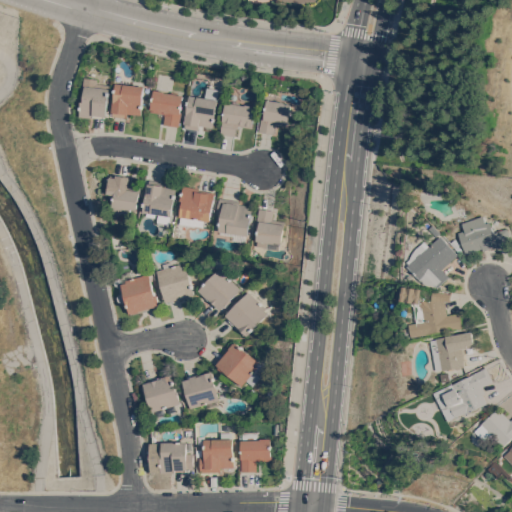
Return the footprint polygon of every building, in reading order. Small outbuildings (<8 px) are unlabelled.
[(111,100),(111,105),(108,104),(107,116),(106,116),(106,118),(94,117),(94,118),(80,116),(82,101),(84,101),(85,91),(83,91),(84,77),(98,79),(97,83),(110,85),(109,100),(111,100)] [(145,86),(142,115),(128,113),(128,117),(113,116),(114,112),(113,112),(116,83),(145,86)] [(155,89),(166,91),(166,92),(184,95),(181,112),(182,112),(180,126),(165,124),(166,117),(165,116),(165,114),(151,111),(152,104),(150,104),(150,101),(153,101),(155,89)] [(218,99),(214,128),(200,125),(199,133),(185,131),(186,124),(185,123),(187,114),(190,95),(218,99)] [(285,102),(284,103),(291,104),(288,126),(275,124),(274,133),(259,131),(262,115),(264,115),(267,99),(285,102)] [(226,102),(245,105),(245,104),(256,106),(253,125),(237,123),(235,136),(221,134),(226,102)] [(112,176),(113,175),(118,175),(118,174),(132,176),(130,185),(142,187),(137,215),(123,213),(123,214),(113,212),(116,195),(109,194),(112,176)] [(174,216),(172,216),(171,222),(162,220),(162,215),(158,214),(157,217),(148,215),(149,212),(145,212),(150,183),(151,179),(165,181),(164,186),(178,188),(174,216)] [(205,227),(196,226),(182,224),(183,216),(182,216),(184,200),(182,200),(185,185),(200,188),(200,190),(216,193),(212,221),(205,220),(205,227)] [(221,231),(223,215),(218,214),(220,197),(240,201),(240,204),(254,206),(249,235),(248,235),(246,243),(234,241),(235,233),(234,236),(222,234),(222,231),(221,231)] [(286,221),(282,243),(281,243),(280,250),(268,248),(268,247),(258,246),(259,241),(257,240),(260,224),(257,224),(260,208),(275,210),(273,219),(286,221)] [(483,215),(485,222),(490,221),(494,233),(506,228),(511,243),(496,249),(495,246),(483,251),(482,248),(467,253),(459,232),(465,230),(462,223),(483,215)] [(430,228),(434,224),(442,232),(438,236),(430,228)] [(459,254),(443,269),(451,277),(439,286),(437,285),(427,284),(425,282),(424,283),(409,266),(412,264),(409,261),(412,259),(414,253),(417,248),(426,240),(431,246),(442,235),(459,254)] [(461,244),(460,245),(464,249),(461,252),(451,242),(456,238),(461,244)] [(181,263),(182,266),(186,264),(195,294),(193,295),(193,296),(173,302),(173,301),(167,302),(166,299),(164,299),(163,293),(164,292),(158,270),(181,263)] [(220,268),(241,289),(230,299),(232,301),(225,308),(224,306),(221,310),(210,300),(209,301),(199,291),(199,290),(220,268)] [(150,273),(156,295),(158,295),(160,301),(158,302),(159,306),(153,307),(154,309),(134,314),(133,314),(133,313),(131,314),(123,284),(124,283),(124,274),(133,271),(135,278),(150,273)] [(247,336),(245,334),(244,335),(229,320),(230,319),(225,315),(228,312),(227,312),(232,306),(233,307),(248,291),(266,308),(264,310),(268,313),(247,336)] [(449,314),(462,312),(465,328),(414,337),(412,324),(420,322),(417,305),(424,303),(423,302),(437,299),(437,297),(442,296),(442,298),(446,298),(449,314)] [(433,340),(438,339),(438,338),(449,336),(448,335),(474,331),(476,346),(464,349),(466,360),(465,360),(466,366),(464,366),(463,368),(459,369),(457,367),(444,370),(444,369),(439,370),(433,340)] [(229,349),(228,348),(233,342),(234,343),(235,341),(259,361),(258,362),(262,365),(256,373),(261,377),(253,386),(246,380),(242,386),(224,371),(223,372),(218,368),(219,367),(217,364),(229,349)] [(469,413),(469,411),(451,421),(439,398),(447,394),(446,393),(457,388),(455,384),(474,374),(474,373),(487,367),(494,381),(484,386),(487,393),(485,394),(489,403),(469,413)] [(201,375),(201,374),(212,371),(220,400),(219,400),(220,405),(209,408),(208,403),(191,408),(187,393),(186,394),(184,385),(185,384),(184,380),(191,378),(191,376),(197,375),(197,376),(201,375)] [(149,397),(147,397),(145,388),(146,388),(145,383),(159,379),(158,378),(173,374),(182,403),(153,411),(149,397)] [(511,420),(511,439),(505,446),(492,433),(486,439),(478,431),(485,424),(484,423),(500,407),(511,420)] [(272,460),(258,461),(258,464),(257,464),(258,471),(243,471),(242,440),(243,440),(243,431),(258,431),(258,439),(261,439),(261,438),(272,438),(272,460)] [(206,456),(205,439),(222,438),(222,432),(233,432),(233,438),(234,438),(235,467),(221,467),(221,472),(201,472),(201,456),(197,456),(197,449),(202,449),(202,456),(206,456)] [(187,441),(188,453),(194,453),(194,469),(188,469),(188,471),(177,471),(177,472),(162,473),(161,458),(163,458),(163,442),(187,441)]
